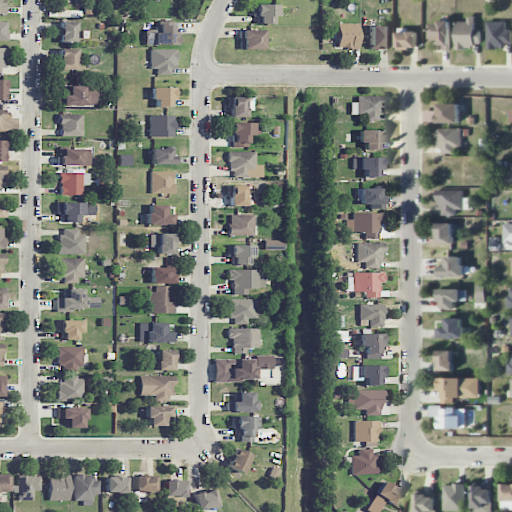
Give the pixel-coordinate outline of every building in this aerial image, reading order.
[(251,4),(251,14),(256,14),(256,24),(272,24),(272,17),(277,17),(277,4),(251,4)] [(475,17),(468,17),(468,22),(456,22),(456,48),(481,48),(481,30),(475,30),(475,17)] [(179,45),(178,33),(172,33),(172,21),(158,21),(158,29),(145,30),(145,45),(179,45)] [(75,42),(75,22),(59,22),(58,42),(75,42)] [(450,22),(432,22),(432,50),(451,50),(450,22)] [(486,47),(511,48),(511,30),(506,30),(506,22),(486,22),(486,47)] [(358,23),(336,23),(337,48),(358,48),(358,23)] [(388,25),(369,26),(369,49),(388,48),(388,25)] [(262,29),(239,30),(239,50),(263,49),(262,29)] [(58,69),(76,70),(77,49),(59,48),(58,69)] [(176,49),(149,49),(150,69),(156,68),(156,74),(170,74),(170,66),(176,66),(176,49)] [(95,86),(62,85),(62,104),(95,105),(95,86)] [(156,107),(170,107),(170,100),(176,99),(175,87),(150,88),(151,100),(155,100),(156,107)] [(381,95),(356,96),(356,102),(349,103),(350,113),(366,112),(366,118),(382,117),(381,95)] [(253,97),(228,97),(227,117),(245,117),(245,108),(252,109),(253,97)] [(460,104),(437,104),(436,111),(424,111),(424,123),(459,124),(460,104)] [(82,114),(57,114),(58,128),(64,128),(64,137),(83,136),(82,114)] [(0,130),(16,131),(16,116),(0,115),(0,130)] [(148,136),(174,137),(174,115),(148,115),(148,136)] [(231,147),(248,146),(247,134),(258,134),(258,122),(231,123),(231,147)] [(462,129),(438,129),(438,152),(462,151),(462,129)] [(358,130),(358,143),(363,143),(363,150),(378,150),(377,141),(383,141),(383,130),(358,130)] [(58,165),(89,166),(90,148),(58,147),(58,165)] [(150,164),(173,164),(173,148),(151,147),(150,164)] [(262,177),(261,164),(255,165),(255,151),(229,152),(229,177),(262,177)] [(131,155),(119,155),(119,165),(130,165),(131,155)] [(352,158),(352,169),(363,169),(363,178),(382,177),(381,157),(352,158)] [(504,184),(511,183),(511,163),(510,164),(510,173),(503,174),(504,184)] [(150,193),(173,194),(173,171),(150,171),(150,193)] [(58,194),(82,195),(82,184),(89,185),(89,173),(59,172),(58,194)] [(244,185),(228,186),(228,206),(245,206),(244,185)] [(382,208),(382,188),(359,188),(359,204),(369,204),(369,209),(382,208)] [(456,215),(456,210),(469,210),(469,198),(464,198),(463,189),(436,189),(437,215),(456,215)] [(82,203),(60,202),(60,222),(77,222),(77,215),(82,215),(82,203)] [(147,225),(175,224),(175,214),(164,214),(164,204),(147,205),(147,225)] [(253,215),(228,214),(228,235),(253,236),(253,215)] [(453,223),(438,223),(438,244),(454,244),(453,223)] [(511,223),(504,223),(503,245),(511,245),(511,223)] [(84,254),(84,231),(59,231),(59,254),(84,254)] [(172,254),(173,234),(150,233),(149,247),(156,247),(156,254),(172,254)] [(356,265),(382,264),(381,243),(355,243),(356,265)] [(252,245),(227,245),(226,254),(231,254),(231,265),(247,265),(247,258),(252,258),(252,245)] [(464,257),(446,257),(446,267),(437,267),(436,277),(463,277),(464,257)] [(84,280),(83,258),(60,258),(60,281),(84,280)] [(172,283),(172,267),(150,267),(149,283),(172,283)] [(264,270),(227,270),(227,280),(231,280),(232,295),(246,295),(246,288),(264,288),(264,270)] [(384,272),(352,272),(352,292),(364,291),(364,298),(378,297),(378,283),(384,283),(384,272)] [(82,289),(66,288),(66,298),(56,298),(55,309),(99,310),(99,297),(82,297),(82,289)] [(457,309),(456,302),(467,302),(467,289),(438,290),(438,310),(457,309)] [(172,313),(173,292),(149,291),(148,313),(172,313)] [(258,299),(229,299),(230,324),(246,324),(246,318),(258,317),(258,299)] [(383,305),(358,304),(358,322),(383,322),(383,305)] [(464,319),(447,318),(446,328),(437,328),(436,338),(463,339),(464,319)] [(76,340),(76,332),(81,332),(82,321),(58,320),(57,339),(76,340)] [(139,343),(174,342),(174,332),(163,332),(163,322),(138,323),(139,343)] [(232,353),(246,353),(246,348),(258,347),(257,328),(227,329),(227,341),(231,340),(232,353)] [(381,353),(381,334),(361,334),(361,354),(381,353)] [(82,346),(56,347),(56,363),(62,363),(62,370),(82,369),(82,346)] [(156,370),(172,370),(172,350),(156,349),(156,370)] [(453,351),(438,351),(438,371),(453,371),(453,351)] [(254,370),(272,369),(271,355),(252,355),(252,359),(234,359),(234,368),(226,368),(226,380),(254,380),(254,370)] [(511,363),(503,363),(503,374),(511,374),(511,363)] [(384,377),(384,365),(350,366),(351,379),(364,379),(364,385),(379,385),(379,377),(384,377)] [(139,396),(154,396),(154,400),(172,400),(171,376),(139,376),(139,396)] [(83,378),(59,377),(58,400),(82,400),(83,378)] [(455,398),(480,398),(479,378),(440,379),(440,404),(456,403),(455,398)] [(385,390),(347,389),(346,409),(364,410),(364,415),(379,415),(379,406),(385,406),(385,390)] [(253,412),(253,392),(236,392),(236,401),(226,401),(226,412),(253,412)] [(173,417),(174,406),(146,405),(146,426),(166,426),(166,416),(173,417)] [(84,408),(57,407),(56,418),(63,419),(62,428),(83,428),(84,408)] [(438,428),(466,429),(467,408),(430,407),(430,416),(438,417),(438,428)] [(237,416),(236,442),(253,442),(254,417),(237,416)] [(377,420),(353,421),(354,442),(364,441),(364,447),(378,447),(377,420)] [(226,468),(243,473),(249,454),(232,449),(226,468)] [(375,449),(358,449),(358,455),(350,455),(351,475),(376,474),(375,449)] [(69,475),(48,475),(48,501),(69,500),(69,475)] [(9,477),(0,476),(0,492),(8,492),(9,477)] [(15,500),(33,500),(33,490),(39,490),(40,476),(16,476),(15,500)] [(73,501),(81,501),(81,506),(92,506),(92,494),(98,494),(99,476),(74,476),(73,501)] [(105,492),(126,492),(126,477),(105,477),(105,492)] [(155,492),(155,477),(134,477),(134,492),(155,492)] [(184,481),(163,481),(163,496),(184,496),(184,481)] [(392,506),(400,491),(381,481),(365,510),(367,511),(377,511),(384,501),(392,506)] [(465,511),(464,484),(443,485),(444,511),(465,511)] [(502,510),(511,509),(511,484),(501,485),(502,510)] [(491,511),(492,488),(473,487),(472,511),(491,511)] [(196,511),(216,507),(213,490),(193,494),(196,511)] [(436,511),(437,496),(416,495),(415,511),(436,511)]
